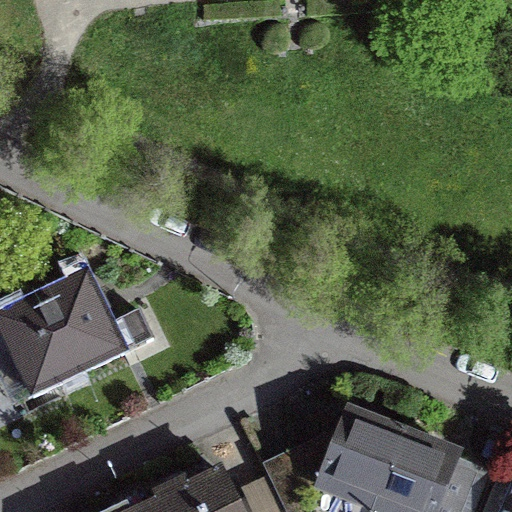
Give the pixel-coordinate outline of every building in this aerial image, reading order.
[(0,337),(31,401),(121,358),(84,280),(0,321),(0,337)] [(450,469),(454,461),(346,418),(335,447),(317,492),(369,511),(368,511),(455,511),(469,476),(461,473),(450,469)] [(236,511),(220,477),(183,494),(179,485),(167,491),(152,498),(156,507),(146,511),(123,511),(236,511)] [(280,511),(265,481),(241,492),(250,511),(280,511)] [(511,511),(511,484),(510,483),(498,511),(511,511)]
